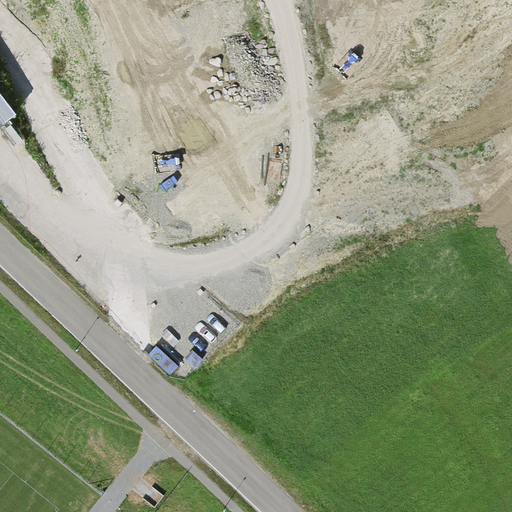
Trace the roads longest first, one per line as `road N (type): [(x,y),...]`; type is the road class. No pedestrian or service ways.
road 1 (unknown): [(109,218),(205,271),(260,266),(380,285),(511,274)]
road 2 (unclassified): [(0,249),(281,511)]
road 3 (unknown): [(6,0),(109,218)]
